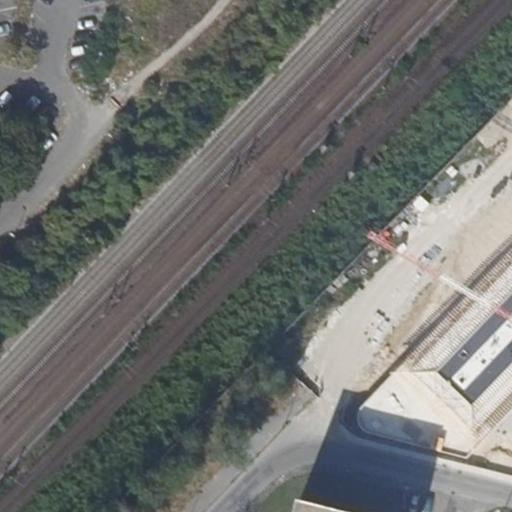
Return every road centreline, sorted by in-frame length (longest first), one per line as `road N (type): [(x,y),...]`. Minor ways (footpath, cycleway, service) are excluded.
road 1 (residential): [(511,496),(299,442),(234,511)]
road 2 (unknown): [(351,385),(511,422)]
